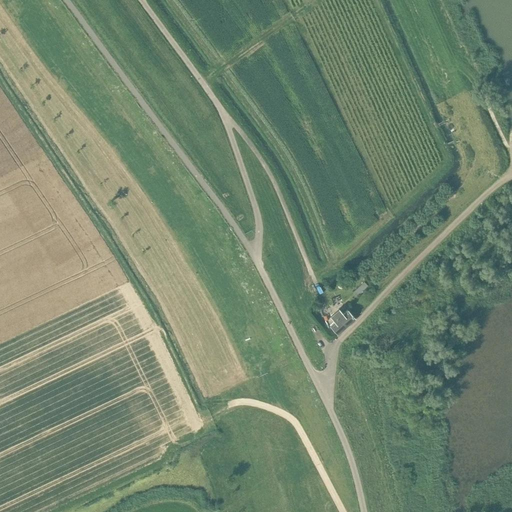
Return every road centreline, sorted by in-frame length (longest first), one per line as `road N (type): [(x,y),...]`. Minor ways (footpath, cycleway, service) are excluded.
road 1 (unclassified): [(324,398),(255,261),(255,210),(223,116),(141,0)]
road 2 (residential): [(324,398),(342,335),(511,174)]
road 3 (unclassified): [(363,511),(324,398)]
